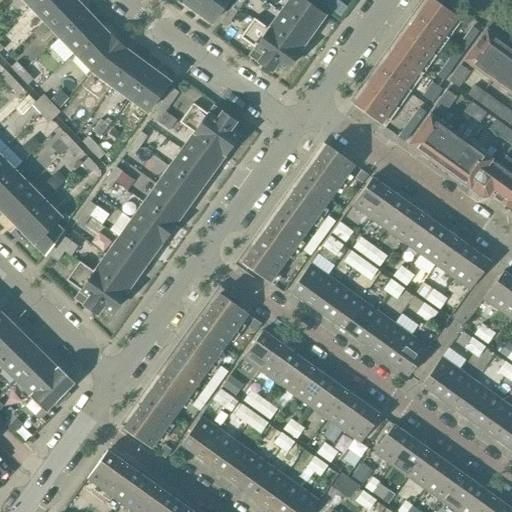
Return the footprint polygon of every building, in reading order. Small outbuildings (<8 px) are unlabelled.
[(44,22),(67,0),(35,0),(29,6),(44,22)] [(59,37),(86,12),(74,0),(67,0),(44,22),(59,37)] [(178,0),(181,2),(181,1),(193,10),(199,0),(178,0)] [(211,23),(227,0),(199,0),(193,10),(211,23)] [(289,0),(281,13),(310,34),(324,16),(301,0),(289,0)] [(380,124),(457,17),(445,9),(448,4),(442,0),(427,0),(353,105),(380,124)] [(232,18),(239,8),(233,3),(226,13),(232,18)] [(74,53),(101,28),(86,12),(59,37),(74,53)] [(225,28),(232,18),(226,13),(219,23),(225,28)] [(310,34),(281,13),(269,29),(268,30),(298,52),(299,51),(298,51),(310,34)] [(268,30),(269,29),(253,19),(240,38),(255,48),(251,54),(255,58),(259,61),(258,62),(271,71),(276,64),(285,70),(298,52),(268,30)] [(91,71),(117,42),(109,36),(101,28),(74,53),(91,71)] [(479,33),(472,29),(465,38),(472,43),(479,33)] [(487,31),(465,61),(472,67),(475,64),(511,91),(509,94),(511,95),(511,49),(501,41),(501,39),(497,37),(495,37),(487,31)] [(472,43),(465,38),(458,48),(465,53),(472,43)] [(111,86),(133,56),(124,49),(117,42),(91,71),(111,86)] [(465,53),(458,48),(451,58),(457,62),(465,53)] [(129,98),(151,69),(133,56),(111,86),(129,98)] [(457,62),(451,58),(444,68),(450,72),(457,62)] [(11,68),(19,76),(25,71),(16,62),(11,68)] [(437,77),(443,82),(450,72),(444,68),(437,77)] [(449,83),(457,88),(465,71),(460,68),(449,83)] [(151,69),(129,98),(147,112),(169,82),(151,69)] [(0,76),(8,85),(14,80),(5,71),(0,76)] [(33,80),(25,71),(19,76),(27,85),(33,80)] [(22,88),(14,80),(8,85),(16,94),(22,88)] [(441,88),(439,87),(431,81),(421,94),(431,102),(441,88)] [(474,85),(467,95),(502,120),(509,110),(474,85)] [(165,98),(171,103),(178,93),(173,89),(172,88),(165,98)] [(444,96),(436,106),(435,108),(443,114),(456,98),(447,91),(444,96)] [(43,95),(37,100),(46,109),(51,104),(43,95)] [(164,112),(171,103),(165,98),(158,108),(164,112)] [(46,109),(37,100),(31,106),(40,115),(46,109)] [(479,123),(486,114),(470,102),(463,112),(479,123)] [(193,103),(179,122),(194,133),(225,154),(238,136),(229,129),(234,122),(222,113),(221,114),(217,112),(212,108),(208,114),(193,103)] [(60,112),(51,104),(46,109),(54,118),(60,112)] [(157,122),(164,112),(158,108),(151,117),(157,122)] [(54,118),(46,109),(40,115),(48,123),(54,118)] [(402,140),(423,112),(419,109),(398,137),(402,140)] [(511,127),(511,112),(509,110),(502,120),(511,127)] [(429,115),(408,145),(429,160),(450,131),(429,115)] [(489,129),(504,141),(510,132),(495,121),(489,129)] [(470,145),(450,131),(429,160),(449,174),(470,145)] [(140,132),(133,142),(140,146),(147,137),(140,132)] [(224,155),(225,154),(194,133),(182,150),(212,172),(224,155)] [(59,139),(67,147),(73,142),(65,134),(59,139)] [(82,142),(90,151),(96,145),(88,136),(82,142)] [(80,150),(73,142),(67,147),(75,156),(80,150)] [(133,156),(140,146),(133,142),(126,151),(133,156)] [(353,165),(326,145),(322,142),(234,264),(233,264),(257,282),(261,277),(269,283),(353,165)] [(104,154),(96,145),(90,151),(99,159),(104,154)] [(491,160),(470,145),(449,174),(470,189),(491,160)] [(169,168),(199,189),(212,172),(182,150),(169,168)] [(0,184),(14,171),(0,157),(0,184)] [(96,167),(88,158),(83,164),(90,172),(96,167)] [(470,189),(482,198),(488,197),(490,195),(489,195),(511,162),(511,161),(506,158),(499,166),(491,160),(470,189)] [(511,162),(489,195),(490,195),(504,206),(511,194),(511,162)] [(115,167),(108,177),(115,181),(122,172),(115,167)] [(157,185),(187,207),(199,189),(169,168),(157,185)] [(0,209),(2,212),(29,186),(14,171),(0,184),(0,209)] [(108,191),(115,181),(108,177),(101,186),(108,191)] [(372,178),(352,206),(369,218),(389,190),(372,178)] [(175,224),(175,223),(187,207),(157,185),(144,203),(174,224),(175,224)] [(17,227),(44,202),(29,186),(2,212),(17,227)] [(389,190),(369,218),(385,230),(405,202),(389,190)] [(54,224),(60,218),(44,202),(17,227),(45,255),(61,232),(54,224)] [(90,202),(83,212),(89,216),(96,207),(90,202)] [(385,230),(401,242),(422,214),(405,202),(385,230)] [(131,220),(162,242),(174,224),(144,203),(131,220)] [(82,226),(89,216),(83,212),(76,222),(82,226)] [(401,242),(418,253),(438,225),(422,214),(401,242)] [(310,256),(335,222),(327,216),(302,250),(310,256)] [(119,238),(149,259),(161,243),(162,242),(131,220),(119,238)] [(352,232),(339,223),(332,232),(345,242),(352,232)] [(418,253),(435,265),(455,237),(438,225),(418,253)] [(329,236),(322,247),(328,251),(335,256),(342,245),(335,240),(329,236)] [(64,252),(71,242),(65,237),(58,247),(64,252)] [(435,265),(451,277),(471,249),(455,237),(435,265)] [(106,256),(136,277),(149,259),(119,238),(106,256)] [(372,261),(379,252),(360,238),(353,248),(372,261)] [(78,246),(71,242),(64,252),(71,256),(78,246)] [(57,261),(64,252),(58,247),(51,257),(57,261)] [(469,290),(489,262),(471,249),(451,277),(469,290)] [(355,271),(363,260),(351,251),(343,262),(355,271)] [(379,252),(372,261),(379,266),(386,257),(379,252)] [(93,273),(124,295),(124,294),(136,277),(106,256),(94,272),(93,273)] [(363,260),(355,271),(369,281),(377,270),(363,260)] [(93,273),(94,272),(79,261),(65,280),(81,291),(76,297),(81,301),(85,303),(84,305),(96,314),(102,306),(111,313),(124,295),(93,273)] [(327,275),(310,263),(290,291),(307,303),(327,275)] [(398,280),(406,270),(400,266),(393,276),(398,280)] [(406,270),(398,280),(406,286),(414,275),(406,270)] [(511,278),(503,272),(483,300),(499,312),(511,294),(511,278)] [(343,287),(327,275),(307,303),(323,315),(343,287)] [(383,290),(388,294),(396,284),(390,280),(383,290)] [(396,300),(404,290),(396,284),(388,294),(396,300)] [(150,448),(159,436),(247,314),(238,308),(242,303),(218,286),(218,287),(118,425),(150,448)] [(323,315),(339,327),(360,299),(343,287),(323,315)] [(425,300),(432,304),(439,294),(433,289),(425,300)] [(443,311),(450,316),(463,298),(456,293),(443,311)] [(432,304),(439,310),(447,299),(439,294),(432,304)] [(511,294),(499,312),(511,321),(511,294)] [(339,327),(356,339),(376,311),(360,299),(339,327)] [(415,314),(421,318),(429,308),(423,304),(415,314)] [(429,324),(436,313),(429,308),(421,318),(429,324)] [(356,339),(373,351),(393,323),(376,311),(356,339)] [(0,339),(14,326),(0,312),(0,339)] [(373,351),(389,363),(409,335),(393,323),(373,351)] [(473,335),(480,339),(487,329),(481,324),(473,335)] [(0,366),(1,368),(28,340),(14,326),(0,339),(0,366)] [(480,339),(487,344),(494,334),(487,329),(480,339)] [(261,330),(241,358),(251,365),(259,371),(279,343),(261,330)] [(389,363),(407,376),(427,348),(409,335),(389,363)] [(463,349),(470,353),(477,343),(471,338),(463,349)] [(16,382),(43,354),(28,340),(1,368),(16,382)] [(259,371),(275,383),(295,355),(279,343),(259,371)] [(476,358),(484,348),(477,343),(470,353),(476,358)] [(29,397),(59,368),(58,367),(57,368),(43,354),(16,382),(30,396),(29,397)] [(312,367),(295,355),(275,383),(292,395),(312,367)] [(441,358),(420,385),(437,398),(457,370),(441,358)] [(497,373),(503,377),(510,367),(504,363),(497,373)] [(191,406),(198,411),(227,371),(220,366),(191,406)] [(292,395),(308,407),(329,379),(312,367),(292,395)] [(510,383),(511,380),(511,368),(510,367),(503,377),(510,383)] [(59,368),(29,397),(45,412),(46,411),(47,409),(48,408),(54,403),(56,405),(57,406),(67,395),(64,392),(74,382),(72,381),(71,382),(59,370),(60,369),(59,368)] [(474,382),(457,370),(437,398),(454,410),(474,382)] [(243,385),(229,375),(222,385),(236,396),(243,385)] [(345,391),(329,379),(308,407),(325,419),(345,391)] [(491,394),(474,382),(454,410),(471,422),(491,394)] [(225,410),(233,399),(220,390),(213,400),(225,410)] [(250,391),(243,401),(258,412),(265,402),(250,391)] [(362,403),(345,391),(325,419),(341,431),(362,403)] [(471,422),(487,434),(507,406),(491,394),(471,422)] [(273,422),(280,413),(265,402),(258,412),(273,422)] [(359,443),(379,415),(362,403),(341,431),(359,443)] [(247,425),(254,414),(241,405),(233,415),(247,425)] [(487,434),(504,446),(511,433),(511,409),(507,406),(487,434)] [(254,414),(247,425),(260,434),(267,424),(254,414)] [(217,429),(200,416),(179,444),(197,457),(217,429)] [(12,431),(20,423),(14,417),(6,425),(12,431)] [(283,429),(289,434),(297,423),(290,419),(283,429)] [(289,434),(296,439),(304,428),(297,423),(289,434)] [(392,425),(372,453),(390,465),(410,437),(392,425)] [(197,457),(213,468),(234,441),(217,429),(197,457)] [(273,444),(279,448),(286,438),(281,433),(273,444)] [(390,465),(406,477),(426,449),(410,437),(390,465)] [(286,453),(294,443),(286,438),(279,448),(286,453)] [(250,453),(234,441),(213,468),(230,480),(250,453)] [(323,458),(330,447),(324,442),(316,453),(323,458)] [(157,453),(164,458),(170,450),(163,445),(157,453)] [(87,478),(133,511),(201,511),(159,482),(110,446),(107,450),(87,478)] [(330,447),(323,458),(329,463),(337,452),(330,447)] [(443,461),(426,449),(406,477),(423,489),(443,461)] [(267,465),(250,453),(230,480),(247,492),(267,465)] [(312,472),(320,462),(313,457),(306,467),(312,472)] [(459,473),(443,461),(423,489),(439,501),(459,473)] [(320,462),(312,472),(319,477),(327,467),(320,462)] [(247,492),(263,504),(283,477),(267,465),(247,492)] [(456,511),(476,485),(459,473),(439,501),(454,511),(456,511)] [(263,504),(273,511),(282,511),(300,489),(283,477),(263,504)] [(364,488),(370,492),(378,481),(372,477),(364,488)] [(370,492),(378,498),(386,487),(378,481),(370,492)] [(481,511),(492,497),(476,485),(456,511),(481,511)] [(309,511),(317,501),(300,489),(282,511),(309,511)] [(354,502),(360,506),(367,496),(362,492),(354,502)] [(368,511),(375,502),(367,496),(360,506),(368,511)] [(481,511),(508,511),(510,510),(492,497),(481,511)] [(397,511),(405,511),(411,505),(405,501),(397,511)]
